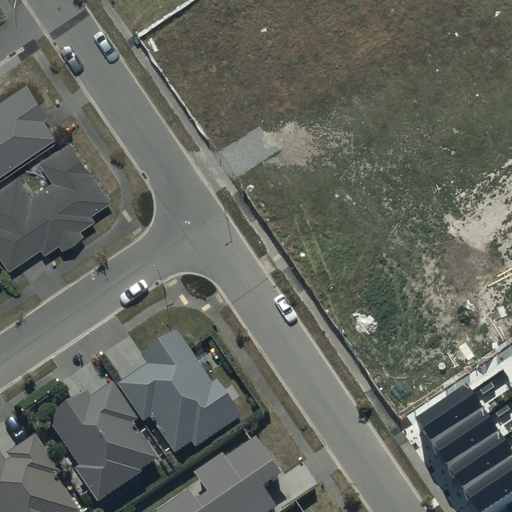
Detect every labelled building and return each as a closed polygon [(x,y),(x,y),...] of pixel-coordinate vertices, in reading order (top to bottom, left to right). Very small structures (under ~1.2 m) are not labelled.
[(25,78),(0,94),(0,167),(54,131),(41,112),(46,108),(25,78)] [(0,252),(8,264),(40,243),(43,247),(58,238),(61,243),(83,229),(78,223),(93,214),(89,208),(109,195),(69,134),(38,155),(51,175),(29,190),(16,170),(0,181),(0,252)] [(212,383),(178,331),(143,355),(149,365),(119,385),(144,422),(151,418),(175,454),(193,442),(196,447),(242,417),(218,380),(212,383)] [(87,391),(47,418),(80,466),(76,469),(99,503),(142,474),(141,473),(159,461),(134,424),(139,421),(114,384),(92,398),(87,391)] [(475,511),(499,511),(511,503),(511,455),(469,392),(417,427),(475,511)] [(62,472),(36,436),(8,454),(12,459),(6,463),(0,454),(0,511),(80,511),(81,511),(56,476),(62,472)] [(281,475),(256,438),(226,459),(223,455),(196,474),(209,493),(197,502),(189,491),(158,511),(271,511),(278,507),(264,487),(281,475)]
